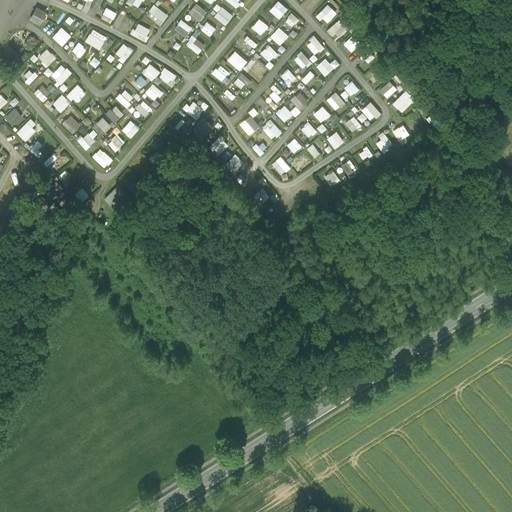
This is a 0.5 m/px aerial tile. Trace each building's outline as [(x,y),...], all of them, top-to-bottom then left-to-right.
[(279,18),(289,7),(280,0),(277,0),(269,10),(279,18)] [(196,2),(189,13),(201,20),(208,9),(196,2)] [(317,13),(326,23),(337,12),(328,3),(317,13)] [(161,24),(168,14),(155,4),(147,14),(161,24)] [(38,5),(31,18),(41,24),(48,10),(38,5)] [(215,15),(227,24),(234,14),(222,5),(215,15)] [(112,22),(117,12),(107,6),(102,16),(112,22)] [(292,27),(300,18),(293,11),(284,20),(292,27)] [(261,17),(252,25),(260,34),(269,26),(261,17)] [(181,18),(174,28),(186,36),(193,26),(181,18)] [(327,29),(333,35),(336,33),(339,37),(348,28),(339,18),(327,29)] [(132,33),(146,40),(152,29),(138,22),(132,33)] [(206,34),(215,37),(218,28),(209,25),(206,34)] [(280,45),(289,35),(280,26),(270,35),(280,45)] [(86,40),(99,49),(107,35),(94,27),(86,40)] [(63,28),(55,36),(62,44),(71,35),(63,28)] [(352,51),(362,41),(353,33),(343,43),(352,51)] [(192,34),(186,43),(199,53),(206,44),(192,34)] [(250,35),(241,43),(248,51),(257,44),(250,35)] [(261,52),(269,61),(279,52),(270,43),(261,52)] [(48,47),(38,56),(47,66),(57,57),(48,47)] [(369,48),(361,55),(367,63),(375,57),(369,48)] [(227,75),(230,79),(248,62),(236,49),(227,58),(235,67),(227,75)] [(301,69),(311,62),(303,50),(293,57),(301,69)] [(96,55),(90,62),(95,67),(101,60),(96,55)] [(325,57),(316,65),(326,75),(339,62),(335,58),(330,62),(325,57)] [(260,77),(268,69),(258,60),(251,68),(260,77)] [(146,69),(158,76),(161,69),(150,63),(146,69)] [(221,79),(229,70),(220,63),(212,72),(221,79)] [(61,83),(73,72),(68,66),(56,78),(61,83)] [(171,82),(176,72),(165,66),(160,76),(171,82)] [(281,73),(289,83),(296,77),(289,67),(281,73)] [(109,80),(116,72),(113,68),(105,77),(109,80)] [(374,83),(382,76),(374,68),(367,75),(374,83)] [(28,70),(25,82),(34,84),(36,72),(28,70)] [(310,70),(301,78),(309,86),(317,77),(310,70)] [(241,87),(244,83),(247,85),(251,78),(240,72),(235,84),(241,87)] [(144,75),(132,82),(136,89),(148,83),(144,75)] [(350,95),(359,88),(352,79),(343,86),(350,95)] [(387,97),(397,88),(390,80),(379,89),(387,97)] [(155,100),(163,91),(154,82),(145,92),(155,100)] [(74,101),(85,89),(77,83),(67,94),(74,101)] [(43,100),(51,92),(43,84),(34,92),(43,100)] [(269,94),(276,101),(284,94),(277,86),(269,94)] [(232,100),(236,95),(227,87),(223,92),(232,100)] [(125,88),(117,96),(126,106),(135,97),(125,88)] [(406,88),(392,102),(402,111),(415,98),(406,88)] [(336,90),(326,98),(335,110),(345,102),(336,90)] [(301,109),(309,100),(299,91),(291,99),(301,109)] [(61,111),(71,101),(62,93),(53,103),(61,111)] [(206,107),(194,97),(185,109),(197,119),(206,107)] [(262,98),(257,102),(266,113),(270,110),(262,98)] [(143,99),(135,106),(145,116),(152,109),(143,99)] [(361,107),(369,119),(380,113),(373,100),(361,107)] [(257,103),(254,106),(262,115),(265,113),(257,103)] [(115,104),(107,113),(115,121),(124,112),(115,104)] [(322,104),(312,113),(321,122),(331,113),(322,104)] [(283,121),(300,111),(296,106),(289,110),(285,105),(276,110),(283,121)] [(15,106),(6,115),(14,124),(23,115),(15,106)] [(254,116),(258,111),(253,107),(249,112),(254,116)] [(364,112),(357,116),(360,121),(367,117),(364,112)] [(70,114),(63,122),(74,132),(81,124),(70,114)] [(251,114),(239,122),(248,134),(260,126),(251,114)] [(354,114),(345,122),(352,131),(362,123),(354,114)] [(93,125),(102,134),(111,125),(103,116),(93,125)] [(32,117),(17,131),(25,141),(37,130),(32,125),(36,122),(32,117)] [(261,126),(272,139),(281,131),(271,118),(261,126)] [(131,137),(140,127),(131,119),(122,129),(131,137)] [(205,138),(214,129),(203,119),(194,128),(205,138)] [(308,137),(316,130),(308,121),(300,128),(308,137)] [(316,127),(320,132),(325,129),(322,123),(316,127)] [(407,141),(404,136),(408,134),(403,124),(392,129),(400,144),(407,141)] [(87,148),(99,134),(91,127),(79,142),(87,148)] [(336,130),(327,137),(334,148),(344,141),(336,130)] [(384,130),(378,133),(381,139),(376,142),(381,150),(391,145),(384,130)] [(108,143),(116,151),(125,141),(117,134),(108,143)] [(287,144),(295,153),(304,146),(296,137),(287,144)] [(38,149),(42,144),(37,139),(29,148),(38,156),(41,152),(38,149)] [(105,167),(113,159),(101,147),(93,156),(105,167)] [(358,151),(361,158),(371,154),(368,147),(358,151)] [(149,157),(155,164),(164,157),(158,150),(149,157)] [(231,172),(243,162),(235,153),(224,164),(231,172)] [(54,167),(60,162),(52,154),(47,159),(54,167)] [(293,162),(298,168),(308,160),(304,154),(293,162)] [(281,155),(271,163),(280,174),(290,166),(281,155)] [(334,170),(324,175),(328,184),(338,179),(334,170)] [(256,182),(246,171),(238,178),(247,189),(256,182)] [(119,212),(132,200),(118,185),(105,197),(119,212)]
